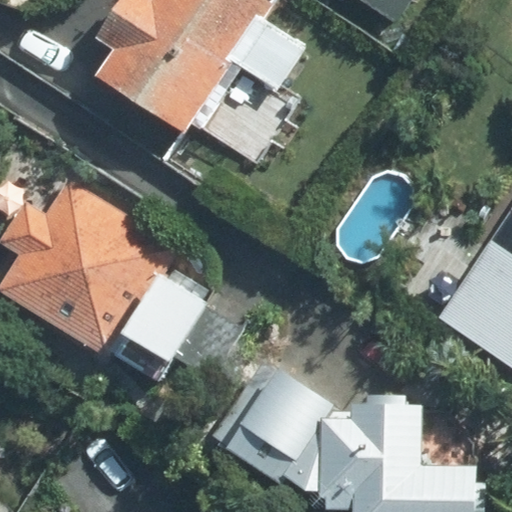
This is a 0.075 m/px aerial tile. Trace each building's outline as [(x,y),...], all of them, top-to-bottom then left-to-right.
[(275,9),(261,0),(156,0),(100,87),(190,146),(238,72),(279,98),(307,54),(264,26),(275,9)] [(418,0),(352,0),(398,31),(418,0)] [(177,250),(79,187),(0,309),(0,316),(100,381),(118,353),(162,381),(202,318),(153,287),(177,250)] [(511,230),(442,321),(511,374),(511,230)] [(330,417),(262,363),(197,444),(281,511),(476,511),(477,483),(411,482),(413,418),(330,417)]
